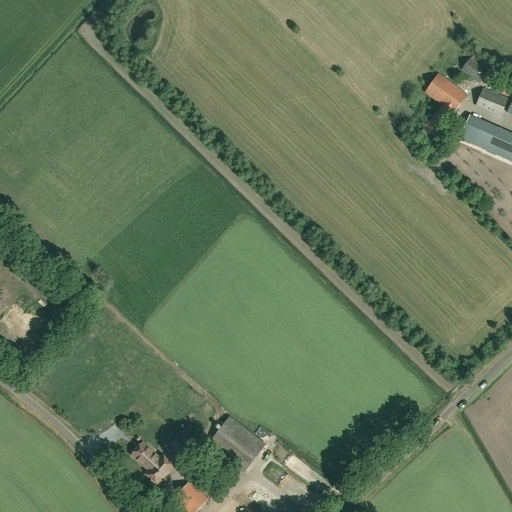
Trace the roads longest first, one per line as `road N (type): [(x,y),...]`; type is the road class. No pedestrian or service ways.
road 1 (unclassified): [(340,511),(511,352)]
road 2 (unclassified): [(128,511),(75,439),(0,379)]
